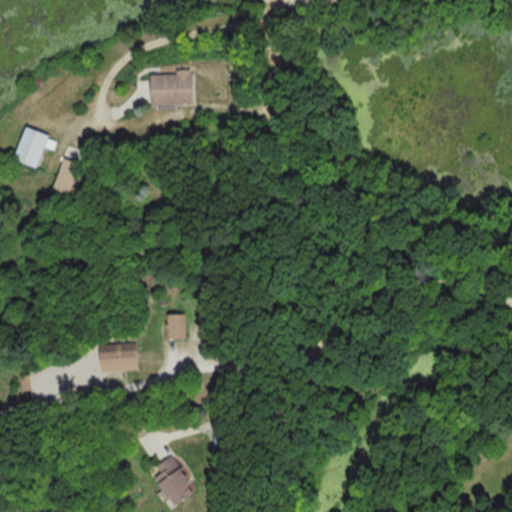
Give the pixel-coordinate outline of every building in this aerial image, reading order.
[(157,104),(199,104),(199,72),(157,72),(157,104)] [(41,168),(52,135),(29,127),(18,160),(41,168)] [(86,167),(67,158),(52,191),(71,199),(86,167)] [(171,339),(190,339),(190,314),(171,314),(171,339)] [(106,370),(142,370),(142,343),(106,343),(106,370)] [(168,505),(192,493),(173,455),(149,467),(168,505)]
